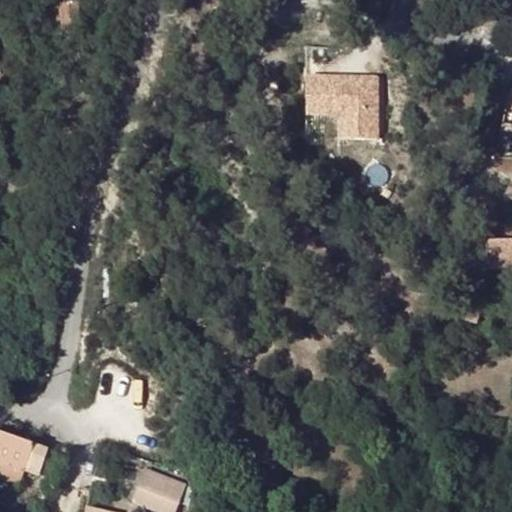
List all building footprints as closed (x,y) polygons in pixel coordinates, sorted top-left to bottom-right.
[(61,6),(66,48),(82,46),(77,4),(61,6)] [(87,56),(88,67),(98,66),(97,56),(87,56)] [(384,139),(384,74),(311,74),(311,117),(341,117),(342,139),(384,139)] [(511,242),(484,244),(485,272),(511,271),(511,242)] [(126,268),(147,296),(160,287),(139,257),(126,268)] [(0,465),(23,473),(37,478),(46,454),(0,436),(0,465)] [(46,454),(37,478),(50,483),(58,458),(46,454)] [(23,473),(0,465),(0,482),(19,487),(23,473)] [(145,473),(133,504),(154,511),(174,511),(184,487),(145,473)] [(180,506),(190,509),(197,492),(186,489),(180,506)]
